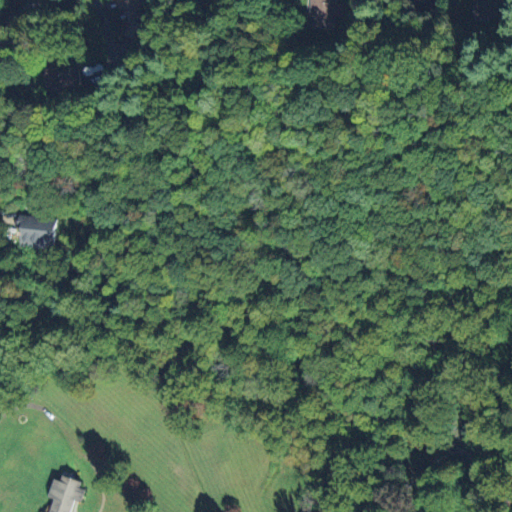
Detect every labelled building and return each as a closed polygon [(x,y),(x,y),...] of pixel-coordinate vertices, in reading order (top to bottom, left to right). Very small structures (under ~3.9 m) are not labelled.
[(115,0),(118,9),(123,8),(131,38),(142,35),(140,24),(141,24),(136,1),(141,0),(115,0)] [(311,0),(308,28),(332,30),(334,0),(311,0)] [(437,0),(410,0),(409,8),(436,12),(437,0)] [(474,0),(474,16),(506,18),(507,0),(474,0)] [(49,95),(83,86),(78,66),(44,74),(49,95)] [(22,246),(55,249),(59,218),(20,214),(19,229),(24,229),(22,246)] [(53,498),(49,511),(70,511),(73,500),(80,502),(85,483),(56,475),(50,497),(53,498)]
